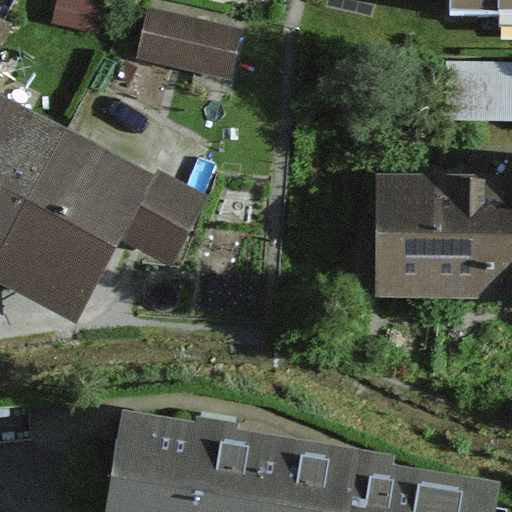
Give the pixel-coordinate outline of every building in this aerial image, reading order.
[(76,0),(60,0),(55,27),(98,36),(104,6),(76,0)] [(511,0),(454,0),(454,27),(511,28),(511,0)] [(241,36),(144,13),(133,60),(229,83),(241,36)] [(0,53),(12,29),(0,23),(0,53)] [(511,66),(448,66),(448,124),(511,124),(511,66)] [(202,208),(0,101),(0,285),(73,324),(119,239),(172,266),(202,208)] [(511,299),(511,167),(510,168),(510,178),(471,178),(379,178),(379,299),(511,299)] [(201,434),(122,420),(106,511),(503,511),(506,498),(394,479),(396,468),(231,440),(234,424),(203,419),(201,434)]
